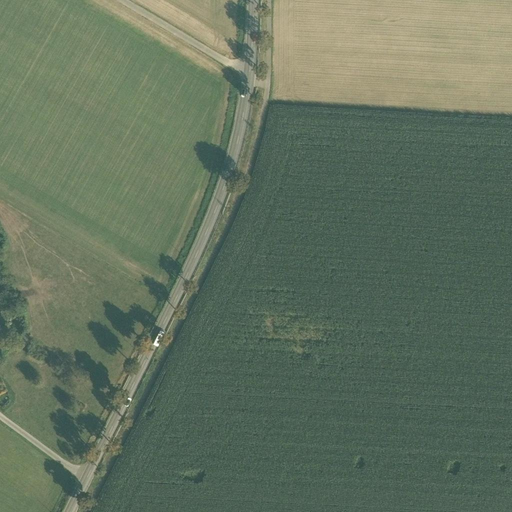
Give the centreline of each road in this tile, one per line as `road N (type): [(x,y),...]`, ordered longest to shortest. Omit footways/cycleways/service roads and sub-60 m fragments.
road 1 (primary): [(70,511),(226,180),(249,68),(252,0)]
road 2 (track): [(268,71),(232,65),(121,0)]
